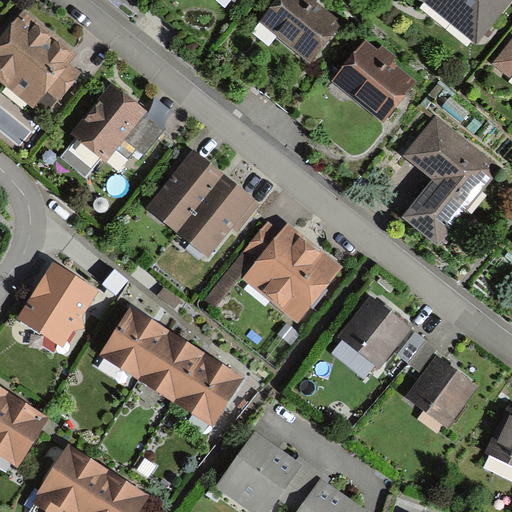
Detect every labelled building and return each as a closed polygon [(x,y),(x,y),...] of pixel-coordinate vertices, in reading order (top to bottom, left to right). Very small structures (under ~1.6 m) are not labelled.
[(345,25),(314,0),(279,0),(261,23),(312,64),(345,25)] [(511,0),(421,0),(425,1),(477,45),(511,1),(511,0)] [(24,15),(0,44),(0,81),(35,110),(49,93),(61,103),(83,77),(71,67),(78,58),(24,15)] [(511,39),(492,64),(509,78),(511,74),(511,39)] [(418,85),(366,43),(332,83),(384,126),(418,85)] [(110,86),(70,136),(77,141),(63,159),(86,178),(102,159),(107,163),(116,151),(128,160),(137,149),(144,155),(165,129),(110,86)] [(494,163),(435,117),(402,159),(431,182),(400,221),(436,250),(493,180),(494,163)] [(147,210),(178,235),(225,177),(187,147),(164,176),(170,181),(147,210)] [(262,206),(225,177),(178,235),(209,262),(233,233),(237,237),(262,206)] [(242,278),(300,326),(344,274),(288,227),(281,235),(268,224),(204,301),(215,310),(242,278)] [(18,322),(62,350),(74,332),(85,330),(82,319),(98,295),(54,266),(18,322)] [(371,297),(336,337),(379,371),(395,352),(412,331),(387,311),(371,297)] [(100,359),(138,383),(169,334),(131,310),(100,359)] [(420,372),(436,352),(412,331),(395,352),(420,372)] [(206,358),(169,334),(138,383),(175,407),(206,358)] [(244,382),(206,358),(175,407),(212,430),(244,382)] [(452,371),(434,358),(405,397),(447,427),(476,388),(452,371)] [(0,409),(9,396),(0,390),(0,409)] [(48,422),(9,396),(0,409),(0,461),(16,471),(48,422)] [(511,410),(508,408),(485,454),(511,467),(511,410)] [(297,463),(256,434),(216,490),(247,511),(275,511),(282,503),(287,507),(314,469),(300,459),(297,463)] [(83,511),(109,473),(68,446),(24,511),(83,511)] [(329,480),(314,469),(287,507),(295,511),(365,511),(326,484),(329,480)] [(141,511),(149,500),(109,473),(83,511),(141,511)]
